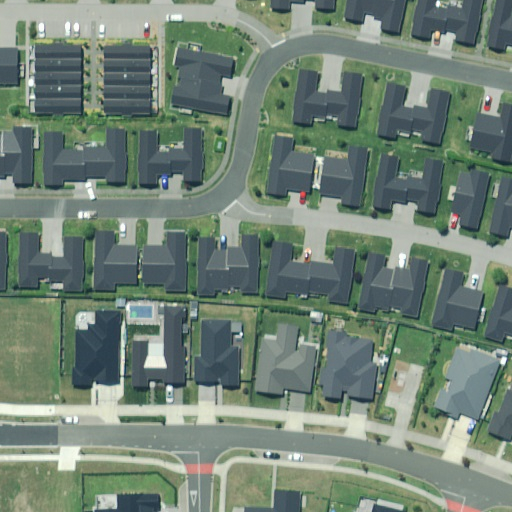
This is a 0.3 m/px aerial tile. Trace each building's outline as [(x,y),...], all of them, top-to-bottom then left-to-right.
[(276,0),(276,16),(293,16),(293,9),(307,9),(307,5),(321,5),(321,17),(334,17),(334,0),(276,0)] [(401,36),(408,0),(351,0),(347,25),(363,29),(366,14),(391,19),(388,34),(401,36)] [(441,0),(425,0),(418,37),(434,41),(436,33),(449,36),(450,32),(464,34),(462,46),(475,49),(484,0),(470,0),(468,12),(453,9),(452,12),(440,10),(441,0)] [(511,1),(504,0),(493,52),(508,55),(510,49),(511,49),(511,1)] [(82,118),(83,50),(39,50),(38,117),(82,118)] [(151,51),(106,50),(105,118),(151,118),(151,51)] [(0,87),(18,88),(19,53),(0,52),(0,87)] [(175,91),(173,109),(230,117),(232,100),(220,99),(223,82),(234,83),(237,62),(180,55),(178,71),(187,72),(184,92),(175,91)] [(317,80),(302,79),(298,131),(315,132),(315,125),(329,126),(329,121),(343,122),(343,134),(356,135),(360,83),(346,82),(344,99),(329,98),(329,102),(316,101),(317,80)] [(408,92),(393,89),(383,140),(399,143),(400,136),(414,139),(415,134),(429,137),(427,149),(440,151),(450,100),(436,97),(433,115),(418,112),(417,115),(404,112),(408,92)] [(511,168),(511,108),(511,109),(508,121),(483,115),(476,149),(501,154),(498,166),(511,168)] [(32,186),(34,129),(14,128),(14,138),(0,137),(0,176),(12,177),(12,185),(32,186)] [(127,187),(128,135),(112,135),(112,153),(89,153),(88,156),(68,155),(68,139),(51,138),(49,191),(65,191),(65,185),(86,186),(86,181),(111,182),(110,186),(127,187)] [(159,136),(143,135),(142,188),(159,188),(159,181),(173,181),(173,176),(187,177),(187,189),(200,189),(201,137),(187,136),(187,154),(172,154),(171,157),(159,157),(159,136)] [(299,144),(281,142),(274,199),(292,201),(293,194),(312,197),(317,162),(297,160),(299,144)] [(358,213),(365,155),(349,153),(348,166),(323,163),(318,197),(344,200),(342,212),(358,213)] [(401,162),(386,159),(375,210),(391,214),(393,206),(406,209),(407,204),(421,207),(419,219),(432,222),(442,170),(429,168),(425,185),(410,182),(409,185),(397,183),(401,162)] [(478,233),(490,180),(472,176),(471,182),(462,180),(454,217),(463,218),(460,230),(478,233)] [(511,186),(503,185),(492,237),(509,241),(511,229),(511,228),(511,186)] [(0,295),(7,296),(9,237),(0,236),(0,295)] [(119,236),(101,236),(99,293),(118,293),(118,287),(138,287),(138,252),(119,252),(119,236)] [(184,295),(186,236),(170,236),(170,248),(144,247),(143,282),(169,282),(169,294),(184,295)] [(40,239),(23,238),(22,293),(41,293),(41,283),(68,284),(67,294),(84,294),(85,240),(67,239),(66,262),(58,262),(58,259),(40,258),(40,239)] [(216,243),(201,243),(199,295),(216,296),(216,288),(230,289),(230,284),(244,284),(244,296),(257,297),(259,244),(245,244),(244,262),(229,262),(229,265),(216,264),(216,243)] [(348,305),(354,254),(338,252),(336,270),(313,267),(313,270),(292,268),(294,251),(277,249),(270,302),(286,303),(287,298),(308,300),(308,296),(332,299),(332,303),(348,305)] [(384,258),(367,255),(358,308),(376,312),(377,306),(404,310),(402,316),(419,319),(429,266),(411,263),(407,285),(398,283),(399,280),(381,277),(384,258)] [(454,275),(448,274),(445,273),(434,329),(451,333),(452,326),(475,331),(482,297),(483,293),(464,289),(467,277),(454,275)] [(511,289),(505,287),(487,341),(502,346),(507,332),(511,333),(511,289)] [(186,319),(186,308),(166,308),(166,343),(135,343),(134,388),(148,388),(148,381),(164,381),(164,384),(184,384),(185,347),(180,347),(181,319),(186,319)] [(120,384),(121,312),(97,312),(96,326),(90,326),(89,330),(78,329),(78,369),(73,369),(73,386),(92,386),(92,384),(120,384)] [(231,322),(203,321),(203,358),(196,358),(195,383),(222,383),(221,388),(239,388),(239,348),(231,348),(231,322)] [(263,340),(256,392),(282,396),(283,389),(310,393),(316,349),(296,346),(299,328),(280,326),(278,342),(263,340)] [(348,335),(331,332),(328,350),(330,350),(327,370),(324,370),(321,386),(325,387),(323,398),(342,401),(343,391),(351,392),(350,397),(372,400),(377,366),(369,365),(372,343),(347,340),(348,335)] [(459,411),(478,419),(501,361),(473,350),(470,355),(458,350),(446,379),(455,383),(451,394),(442,391),(434,410),(456,419),(459,411)] [(489,433),(511,441),(511,392),(509,392),(500,414),(497,413),(489,433)] [(245,510),(245,511),(300,511),(301,495),(276,494),(275,511),(245,510)] [(97,511),(96,511),(156,511),(157,511),(158,511),(158,497),(118,498),(118,511),(97,511)]
